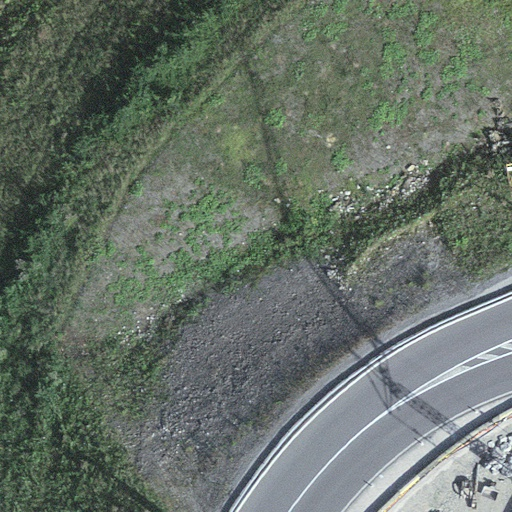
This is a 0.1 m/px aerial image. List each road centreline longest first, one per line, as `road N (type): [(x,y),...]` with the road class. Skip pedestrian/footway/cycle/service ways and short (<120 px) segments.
road 1 (primary): [(511,16),(454,82),(330,255)]
road 2 (trunk): [(251,420),(399,453),(494,511)]
road 3 (trunk): [(511,379),(481,369),(330,255)]
road 4 (primary): [(330,255),(251,420)]
